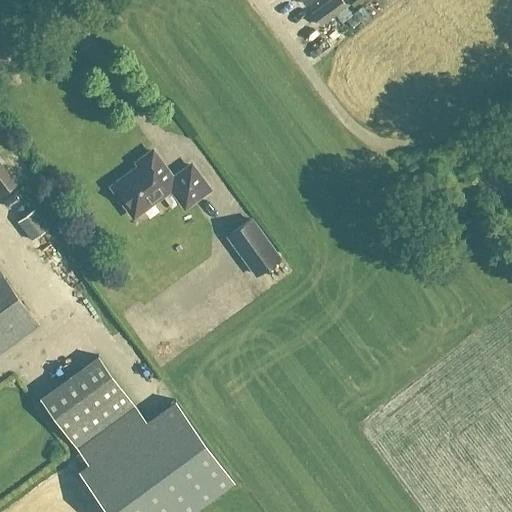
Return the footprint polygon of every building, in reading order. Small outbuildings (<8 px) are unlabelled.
[(339,0),(331,0),(311,15),(319,26),(345,7),(339,0)] [(71,120),(84,136),(99,123),(86,108),(71,120)] [(207,190),(190,166),(172,180),(151,152),(137,163),(139,166),(111,187),(133,216),(170,188),(184,207),(207,190)] [(0,191),(2,194),(14,185),(0,166),(0,191)] [(31,241),(48,229),(34,210),(17,222),(31,241)] [(278,259),(249,219),(228,235),(257,275),(278,259)] [(0,272),(0,350),(37,324),(0,272)] [(195,319),(209,311),(204,302),(190,310),(195,319)] [(78,471),(107,511),(191,511),(234,481),(175,400),(146,422),(133,405),(75,447),(87,464),(78,471)]
